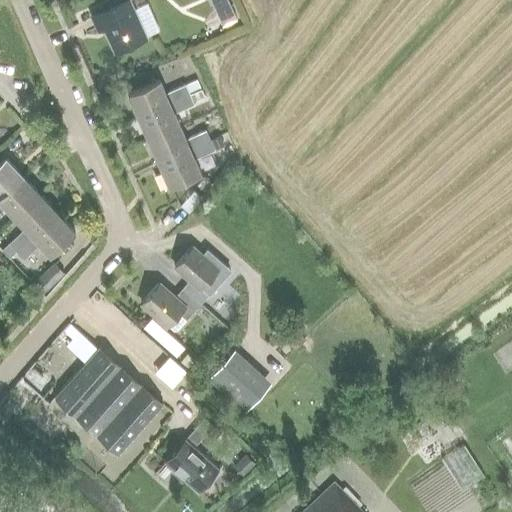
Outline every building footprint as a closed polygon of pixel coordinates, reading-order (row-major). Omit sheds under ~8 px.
[(110,0),(113,5),(92,14),(99,30),(105,27),(115,51),(145,38),(144,36),(157,30),(146,4),(132,10),(127,0),(110,0)] [(159,79),(127,93),(138,117),(189,93),(185,84),(165,92),(159,79)] [(196,79),(185,84),(189,93),(200,88),(196,79)] [(201,89),(190,94),(193,101),(204,96),(201,89)] [(138,117),(148,140),(180,126),(174,113),(194,104),(193,101),(189,93),(138,117)] [(148,140),(158,163),(184,151),(210,140),(206,129),(185,138),(180,126),(148,140)] [(212,139),(216,149),(224,145),(220,136),(212,139)] [(194,159),(215,150),(210,140),(184,151),(158,163),(169,186),(200,172),(194,159)] [(0,196),(22,175),(5,157),(0,161),(0,196)] [(40,194),(22,175),(0,196),(0,212),(5,207),(15,217),(40,194)] [(57,212),(40,194),(15,217),(24,228),(8,243),(16,251),(57,212)] [(75,231),(57,212),(16,251),(24,259),(40,244),(50,254),(75,231)] [(8,243),(2,249),(9,257),(16,251),(8,243)] [(191,246),(174,265),(190,279),(182,288),(200,304),(208,294),(214,288),(206,282),(217,269),(191,246)] [(45,290),(64,273),(55,262),(36,279),(45,290)] [(200,304),(182,288),(174,297),(158,283),(141,302),(173,330),(177,330),(186,319),(200,304)] [(213,291),(200,306),(226,329),(239,314),(213,291)] [(304,339),(291,324),(280,333),(293,348),(304,339)] [(161,403),(140,386),(141,385),(141,384),(140,385),(120,367),(120,366),(120,365),(119,366),(99,348),(100,347),(99,347),(54,397),(55,397),(56,396),(76,414),(75,415),(76,416),(77,415),(80,418),(77,422),(83,428),(87,424),(96,432),(95,433),(96,434),(97,433),(118,451),(117,452),(118,453),(162,403),(162,402),(161,403)] [(187,367),(194,360),(187,353),(180,360),(187,367)] [(232,355),(210,380),(246,412),(268,387),(232,355)] [(172,387),(186,371),(169,356),(162,364),(171,372),(164,380),(172,387)] [(211,443),(220,432),(204,418),(185,438),(184,437),(183,438),(185,439),(166,460),(164,459),(164,460),(199,491),(219,469),(194,446),(203,436),(211,443)] [(469,440),(444,452),(461,485),(485,473),(469,440)] [(253,463),(244,454),(233,467),(242,475),(253,463)] [(362,511),(334,481),(301,511),(362,511)]
